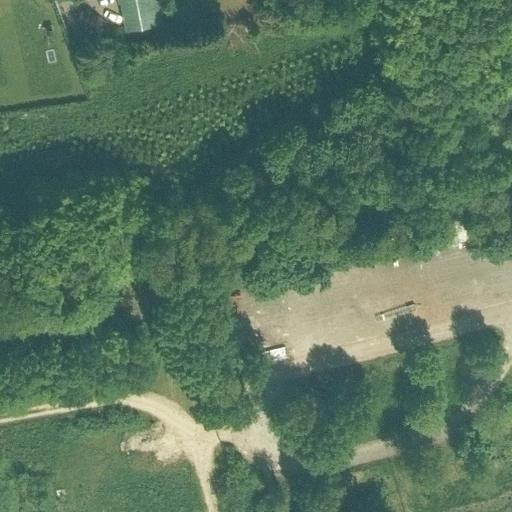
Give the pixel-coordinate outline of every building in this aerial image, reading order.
[(118,0),(124,31),(163,25),(158,0),(118,0)] [(486,274),(464,280),(466,289),(488,283),(486,274)] [(441,305),(450,303),(446,282),(437,284),(441,305)] [(250,336),(272,331),(270,323),(248,328),(250,336)] [(445,359),(457,358),(454,334),(443,335),(445,359)]
